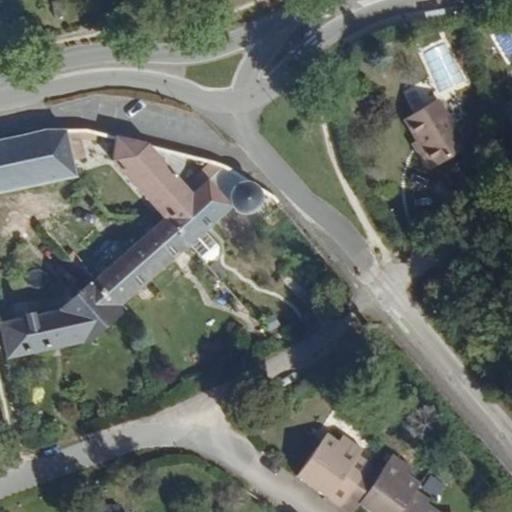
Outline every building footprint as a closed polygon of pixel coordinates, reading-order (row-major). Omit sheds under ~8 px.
[(396,114),(407,133),(425,160),(456,140),(427,96),(396,114)] [(425,160),(407,133),(404,137),(421,163),(425,160)] [(77,178),(70,141),(59,144),(67,181),(77,178)] [(0,204),(69,188),(67,181),(59,144),(0,154),(0,204)] [(100,174),(150,224),(179,196),(159,178),(159,153),(101,145),(100,174)] [(237,224),(255,209),(229,182),(219,174),(211,187),(216,197),(211,211),(217,219),(237,224)] [(174,251),(189,266),(197,266),(206,255),(189,237),(203,223),(211,211),(186,190),(179,196),(150,224),(154,230),(174,251)] [(84,288),(109,315),(174,251),(154,230),(150,224),(84,288)] [(84,340),(109,315),(84,288),(57,314),(0,328),(0,355),(2,363),(65,348),(84,340)] [(326,431),(297,476),(341,507),(369,461),(376,451),(366,446),(345,435),(340,440),(326,431)] [(369,461),(341,507),(347,511),(349,511),(356,502),(370,511),(399,511),(415,490),(419,485),(408,479),(411,467),(391,455),(381,469),(369,461)] [(415,490),(399,511),(438,511),(431,507),(431,501),(415,490)]
